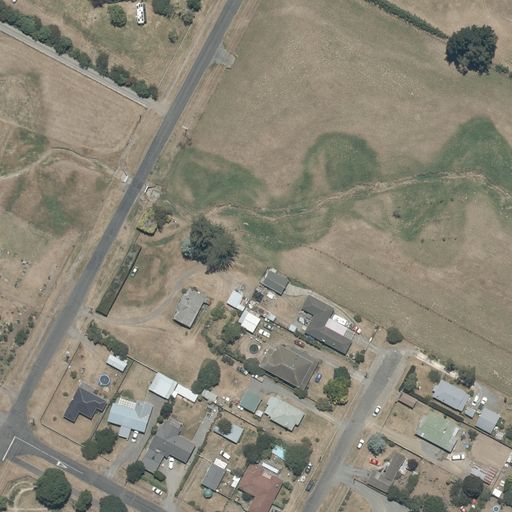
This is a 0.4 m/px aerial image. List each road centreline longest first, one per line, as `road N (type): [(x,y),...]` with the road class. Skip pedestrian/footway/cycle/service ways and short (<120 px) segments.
road 1 (residential): [(234,0),(7,432)]
road 2 (residential): [(310,511),(393,357)]
road 3 (residential): [(7,432),(153,511)]
